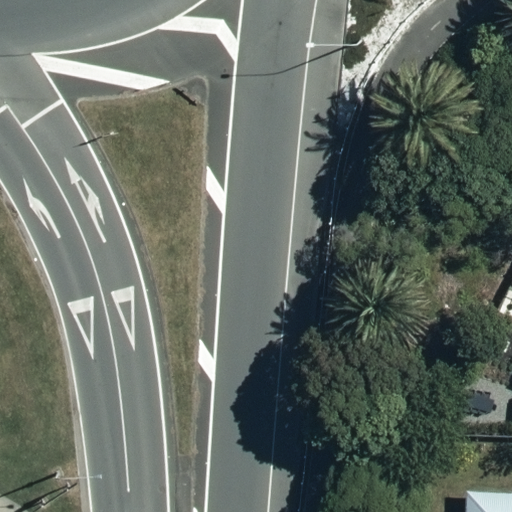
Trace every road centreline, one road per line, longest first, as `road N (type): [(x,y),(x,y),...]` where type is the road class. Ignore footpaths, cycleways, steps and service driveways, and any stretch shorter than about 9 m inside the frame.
road 1 (secondary): [(271,0),(236,511)]
road 2 (secondary): [(128,511),(115,362),(97,276),(70,205),(0,83)]
road 3 (trunk): [(119,0),(83,10),(0,10)]
